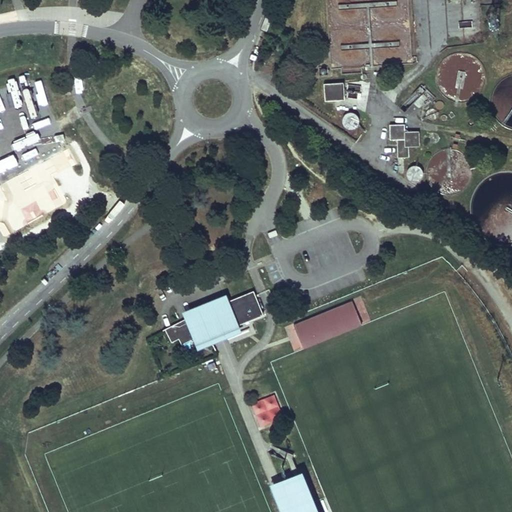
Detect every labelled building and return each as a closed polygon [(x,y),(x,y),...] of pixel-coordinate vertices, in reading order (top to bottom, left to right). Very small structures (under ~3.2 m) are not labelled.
[(362,73),(362,67),(413,64),(408,0),(326,0),(331,69),(341,68),(341,75),(362,73)] [(488,13),(489,27),(498,26),(497,12),(488,13)] [(474,99),(481,93),(486,85),(486,74),(483,65),(477,57),(469,53),(458,52),(449,55),(441,61),(437,70),(436,80),(439,89),(445,97),(454,102),(465,102),(474,99)] [(511,73),(507,75),(498,82),(492,91),(490,103),(493,114),(500,122),(509,128),(511,128),(511,73)] [(344,82),(324,84),(325,101),(345,99),(344,82)] [(352,129),(354,128),(356,127),(358,125),(359,123),(359,120),(358,118),(357,116),(355,114),(353,113),(351,113),(348,113),(346,114),(344,116),(343,118),(342,120),(343,122),(343,125),(345,127),(348,128),(349,129),(352,129)] [(390,125),(390,140),(397,139),(398,157),(409,157),(408,146),(417,146),(416,131),(405,131),(405,124),(390,125)] [(339,147),(333,143),(330,147),(336,151),(339,147)] [(440,151),(433,155),(428,162),(426,171),(428,180),(433,188),(439,193),(449,195),(458,193),(465,188),(471,181),(472,172),(471,163),(466,156),(459,151),(450,149),(440,151)] [(416,182),(418,181),(420,179),(422,178),(422,175),(423,173),(422,171),(421,169),(419,167),(417,166),(415,165),(412,166),(410,167),(408,168),(407,170),(407,173),(407,175),(408,178),(409,179),(411,181),(413,182),(416,182)] [(511,172),(507,172),(499,172),(492,175),(486,178),(481,183),(476,188),(473,195),(471,202),(470,209),(471,216),(473,223),(477,230),(481,235),(486,239),(493,242),(500,245),(508,245),(511,244),(511,172)] [(320,282),(304,282),(305,297),(321,297),(320,282)] [(242,332),(239,325),(264,315),(254,291),(229,301),(225,291),(204,300),(182,310),(187,321),(183,323),(182,320),(165,329),(171,342),(179,339),(182,345),(191,340),(192,341),(195,340),(199,350),(220,341),(242,332)] [(294,352),(362,326),(353,300),(284,326),(294,352)] [(251,402),(258,427),(283,420),(275,394),(251,402)] [(314,511),(300,476),(281,484),(292,511),(314,511)]
